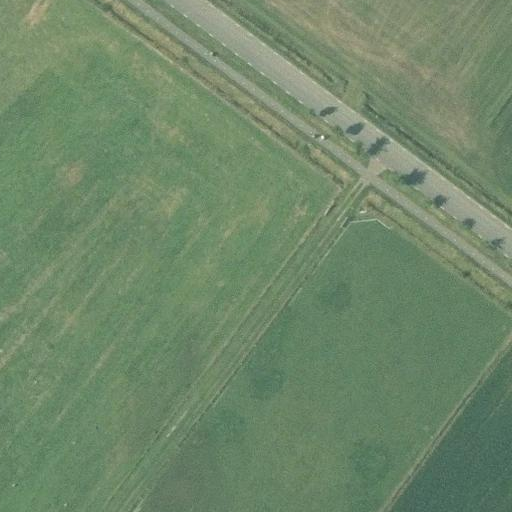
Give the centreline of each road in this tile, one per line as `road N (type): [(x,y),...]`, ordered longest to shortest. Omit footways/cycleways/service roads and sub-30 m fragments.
road 1 (track): [(382,154),(114,511)]
road 2 (unclassified): [(511,250),(175,0)]
